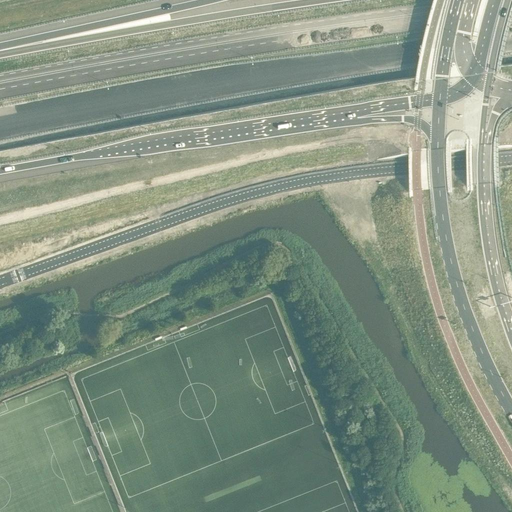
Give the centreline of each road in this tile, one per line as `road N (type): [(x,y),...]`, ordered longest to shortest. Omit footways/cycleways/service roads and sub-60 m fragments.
road 1 (tertiary): [(511,158),(274,188),(0,282)]
road 2 (motorway): [(0,126),(511,44)]
road 3 (motorway): [(511,5),(0,83)]
road 4 (motorway): [(0,172),(354,113)]
road 5 (motorway): [(312,0),(0,51)]
road 6 (secondary): [(437,132),(438,186),(457,279),(511,408)]
road 7 (motorway): [(213,0),(0,49)]
road 8 (secondary): [(511,331),(487,238),(485,129)]
